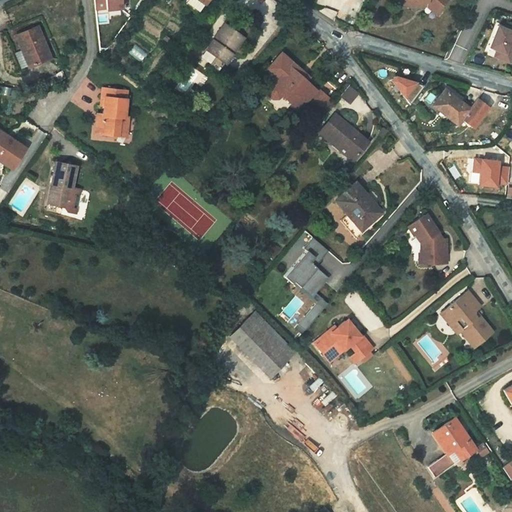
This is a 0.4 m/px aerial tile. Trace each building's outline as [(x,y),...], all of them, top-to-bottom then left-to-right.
[(97,0),(98,5),(108,3),(109,12),(124,10),(123,0),(97,0)] [(209,20),(219,3),(214,0),(180,0),(179,2),(193,11),(187,21),(202,30),(209,20)] [(312,0),(317,8),(332,1),(335,7),(348,0),(312,0)] [(398,0),(398,15),(408,15),(408,10),(429,11),(438,19),(449,5),(442,0),(398,0)] [(25,51),(33,67),(54,54),(37,25),(17,38),(25,51)] [(497,26),(489,46),(496,49),(503,52),(504,52),(511,32),(511,31),(504,28),(497,26)] [(255,42),(235,28),(209,66),(228,79),(255,42)] [(501,59),(509,62),(511,54),(511,30),(511,31),(511,32),(504,52),(503,52),(501,59)] [(496,49),(494,56),(501,59),(503,52),(496,49)] [(18,56),(26,71),(33,67),(25,51),(18,56)] [(285,68),(279,76),(285,82),(288,79),(309,97),(312,92),(285,68)] [(294,118),(302,125),(309,117),(324,129),(333,116),(320,103),(318,105),(309,97),(288,79),(285,82),(279,76),(271,85),(263,93),(272,101),(271,103),(271,105),(270,107),(271,109),(273,111),(276,114),(279,115),(280,114),(283,113),(285,112),(287,110),(295,117),(294,118)] [(398,78),(394,82),(411,104),(424,86),(398,78)] [(447,114),(460,124),(464,119),(475,127),(491,108),(481,99),(473,108),(447,88),(437,101),(449,111),(447,114)] [(128,134),(129,122),(125,122),(127,92),(103,89),(102,106),(105,106),(104,120),(103,124),(98,124),(96,138),(118,140),(119,134),(128,134)] [(364,103),(355,96),(347,105),(356,112),(364,103)] [(449,111),(437,101),(435,105),(447,114),(449,111)] [(340,123),(327,139),(355,161),(354,163),(360,168),(373,151),(340,123)] [(27,150),(0,132),(0,162),(14,171),(27,150)] [(392,140),(388,136),(383,143),(387,146),(392,140)] [(323,144),(358,170),(360,168),(354,163),(355,161),(327,139),(323,144)] [(500,166),(500,162),(475,159),(474,172),(481,173),(480,186),(498,188),(498,183),(507,184),(509,167),(500,166)] [(57,164),(49,205),(66,209),(70,190),(74,189),(78,168),(57,164)] [(83,191),(74,189),(70,190),(66,209),(69,213),(78,215),(83,191)] [(358,194),(339,212),(352,226),(364,238),(356,245),(361,249),(368,242),(366,240),(385,222),(358,194)] [(439,234),(427,216),(408,230),(414,238),(416,237),(423,246),(424,256),(422,256),(422,266),(450,264),(448,240),(444,241),(439,241),(435,236),(439,234)] [(356,245),(364,238),(352,226),(345,233),(356,245)] [(328,247),(312,234),(304,245),(307,248),(286,275),(295,282),(296,280),(321,299),(299,326),(305,331),(330,299),(317,289),(330,273),(310,258),(314,253),(320,257),(328,247)] [(479,305),(468,292),(442,314),(452,326),(457,322),(462,327),(460,329),(475,346),(493,331),(478,313),(476,315),(474,313),(474,309),(479,305)] [(235,339),(243,347),(261,328),(252,319),(235,339)] [(330,332),(317,343),(328,357),(342,345),(346,350),(352,346),(358,353),(362,359),(367,356),(373,351),(362,337),(361,338),(348,322),(337,330),(332,335),(330,332)] [(457,322),(452,326),(457,332),(460,329),(462,327),(457,322)] [(294,358),(261,328),(243,347),(276,377),(294,358)] [(342,345),(328,357),(332,362),(346,350),(342,345)] [(362,359),(358,353),(352,358),(357,364),(362,359)] [(456,464),(477,450),(455,418),(435,431),(449,453),(430,467),(436,477),(456,464)]
